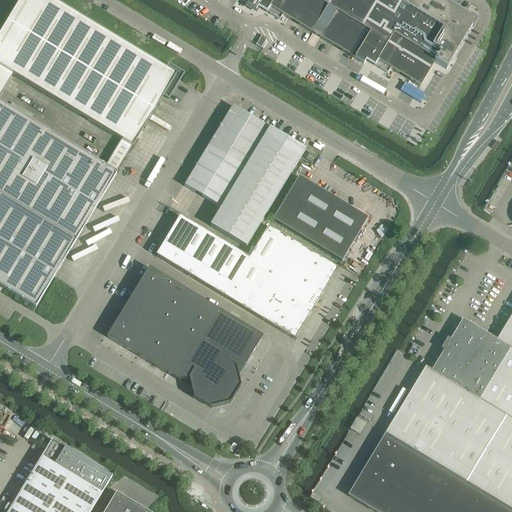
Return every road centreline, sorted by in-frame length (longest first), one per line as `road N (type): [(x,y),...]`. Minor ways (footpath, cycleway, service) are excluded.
road 1 (unclassified): [(46,368),(225,77)]
road 2 (tertiary): [(269,472),(437,203)]
road 3 (unclassified): [(437,203),(225,77)]
road 4 (tertiary): [(228,482),(46,368)]
road 5 (unclassified): [(225,77),(100,0)]
